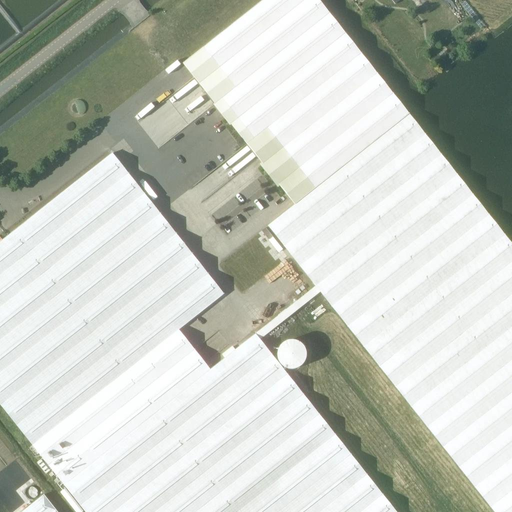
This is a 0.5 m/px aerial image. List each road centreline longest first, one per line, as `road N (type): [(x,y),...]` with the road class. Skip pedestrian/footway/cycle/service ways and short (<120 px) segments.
road 1 (unknown): [(0,192),(26,192),(113,135),(179,210)]
road 2 (tertiary): [(0,83),(106,0)]
road 3 (unknown): [(210,254),(248,308),(202,346)]
